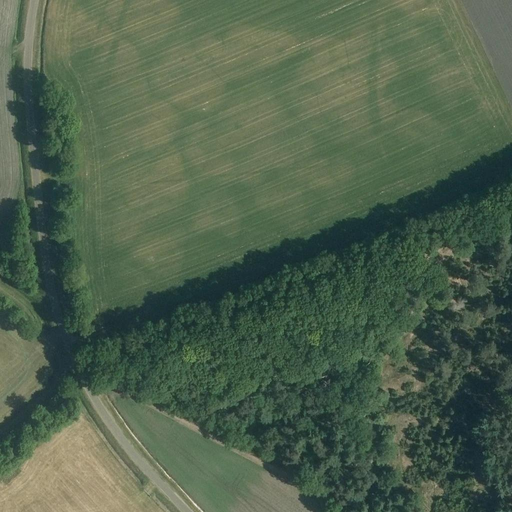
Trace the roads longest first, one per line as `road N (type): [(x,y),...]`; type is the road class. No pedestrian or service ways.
road 1 (unclassified): [(187,511),(101,410),(55,306),(30,118),(33,0)]
road 2 (track): [(349,511),(194,424),(81,378)]
